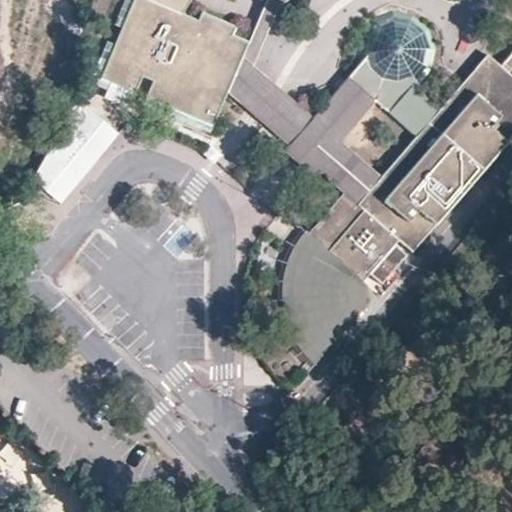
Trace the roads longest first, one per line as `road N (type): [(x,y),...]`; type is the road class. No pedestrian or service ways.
road 1 (unknown): [(227,486),(511,161)]
road 2 (tertiary): [(0,254),(251,511)]
